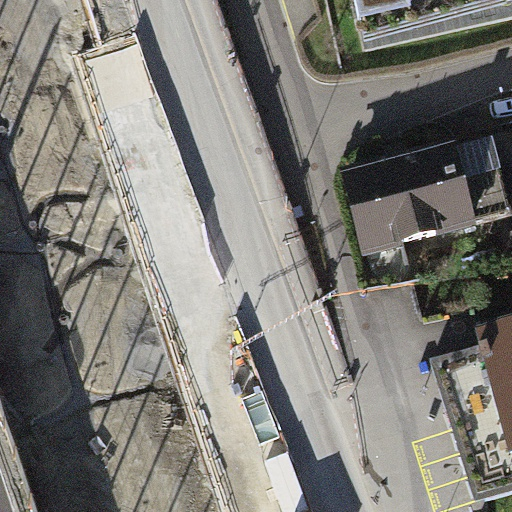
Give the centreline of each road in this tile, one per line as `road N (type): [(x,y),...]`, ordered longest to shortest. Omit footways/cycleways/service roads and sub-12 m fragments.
road 1 (tertiary): [(343,511),(158,0)]
road 2 (residential): [(369,511),(383,476),(382,391),(300,127)]
road 3 (residential): [(300,127),(511,70)]
road 4 (residential): [(300,127),(261,0)]
